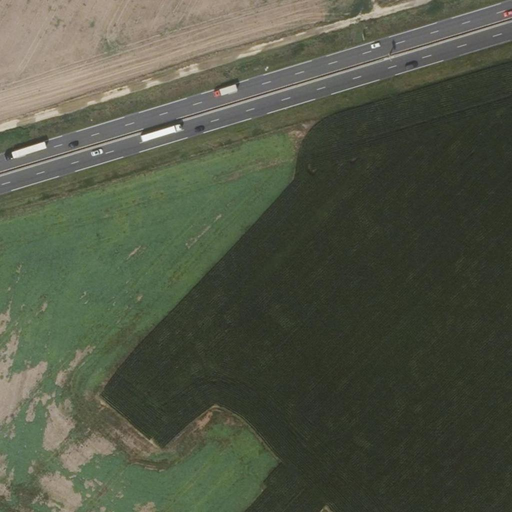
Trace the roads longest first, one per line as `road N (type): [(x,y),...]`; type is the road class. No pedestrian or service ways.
road 1 (primary): [(0,185),(511,31)]
road 2 (primary): [(511,9),(0,163)]
road 3 (track): [(0,131),(420,0)]
